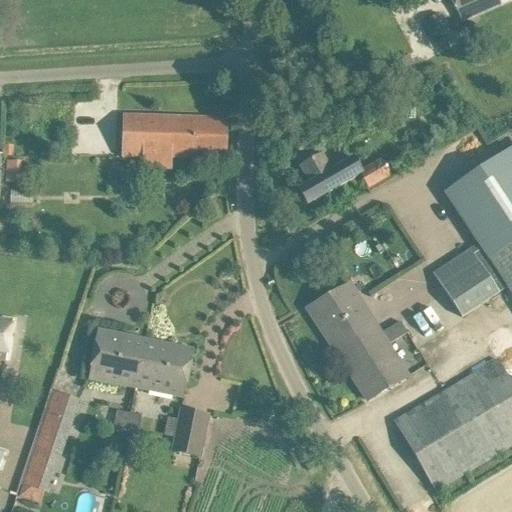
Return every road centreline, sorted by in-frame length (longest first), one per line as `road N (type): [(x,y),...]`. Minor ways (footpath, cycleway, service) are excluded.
road 1 (unclassified): [(368,511),(298,394),(265,316),(244,215),(248,63)]
road 2 (unclassified): [(0,78),(248,63)]
